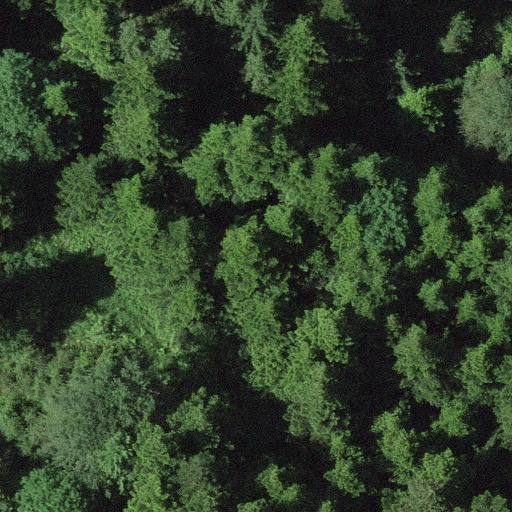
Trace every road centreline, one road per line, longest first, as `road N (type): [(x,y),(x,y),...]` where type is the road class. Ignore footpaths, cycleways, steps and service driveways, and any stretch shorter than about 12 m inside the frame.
road 1 (track): [(0,72),(216,119),(511,223)]
road 2 (track): [(216,119),(354,0)]
